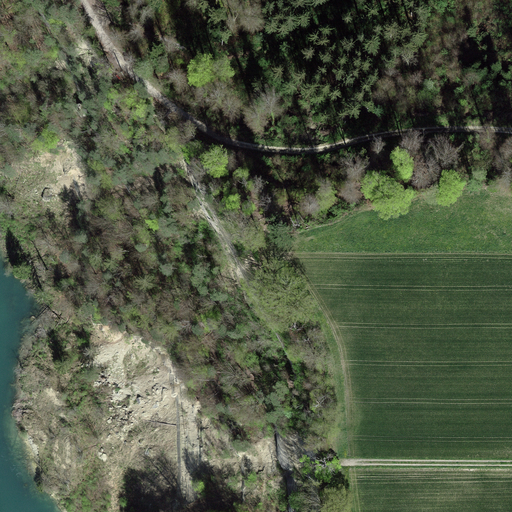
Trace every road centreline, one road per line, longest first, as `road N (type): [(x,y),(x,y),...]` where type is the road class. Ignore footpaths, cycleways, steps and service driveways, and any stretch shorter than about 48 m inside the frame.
road 1 (track): [(90,0),(132,71),(174,107),(232,139),(323,146),(438,126),(511,129)]
road 2 (track): [(348,461),(511,462)]
